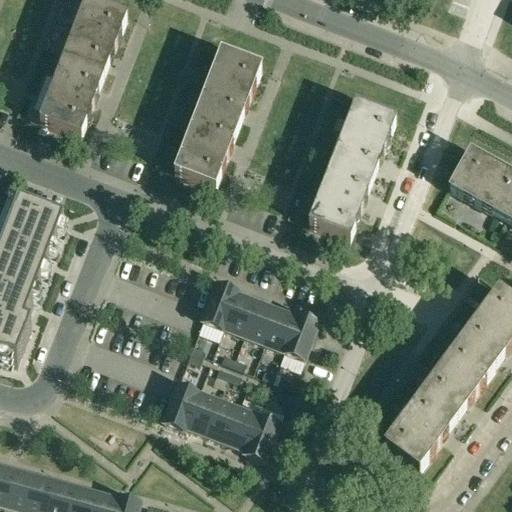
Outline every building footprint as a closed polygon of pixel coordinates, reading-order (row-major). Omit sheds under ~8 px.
[(128,23),(86,7),(62,68),(105,84),(128,23)] [(220,59),(197,120),(239,136),(262,75),(220,59)] [(62,68),(39,129),(81,145),(105,84),(62,68)] [(373,187),(377,178),(397,126),(355,110),(331,171),(373,187)] [(216,197),(230,159),(239,136),(197,120),(174,181),(216,197)] [(511,179),(470,156),(448,196),(505,228),(511,214),(511,179)] [(350,249),(364,213),(373,187),(331,171),(308,232),(350,249)] [(0,240),(11,210),(0,205),(0,240)] [(0,240),(0,363),(17,367),(30,334),(24,331),(63,230),(11,210),(0,240)] [(203,327),(224,335),(237,299),(238,300),(239,297),(217,289),(203,327)] [(511,305),(498,295),(460,347),(496,374),(511,352),(511,305)] [(224,335),(244,343),(258,307),(238,300),(237,299),(224,335)] [(278,315),(258,307),(244,343),(264,350),(278,315)] [(297,322),(278,315),(264,350),(284,358),(298,323),(297,322)] [(284,359),(305,367),(320,329),(298,321),(297,322),(298,323),(284,358),(284,359)] [(458,426),(474,405),(496,374),(460,347),(421,400),(458,426)] [(194,351),(191,359),(202,363),(205,356),(194,351)] [(202,364),(191,360),(188,367),(199,371),(202,364)] [(224,360),(222,367),(233,372),(236,364),(224,360)] [(236,364),(233,372),(244,376),(247,368),(236,364)] [(219,374),(216,381),(228,385),(230,378),(219,374)] [(265,375),(262,383),(273,387),(276,380),(265,375)] [(230,378),(228,385),(239,390),(242,382),(230,378)] [(282,392),(293,396),(296,388),(285,384),(282,392)] [(260,389),(257,397),(268,401),(271,394),(260,389)] [(164,429),(185,437),(186,435),(185,435),(186,434),(199,399),(178,391),(164,429)] [(277,404),(288,408),(291,400),(280,396),(277,404)] [(186,434),(206,442),(220,406),(199,398),(199,399),(186,434)] [(419,478),(441,448),(458,426),(421,400),(383,452),(419,478)] [(206,442),(226,449),(240,414),(220,406),(206,442)] [(260,422),(240,414),(226,449),(245,457),(246,457),(260,422)] [(244,459),(266,467),(281,430),(260,422),(246,457),(245,457),(244,459)] [(5,511),(15,476),(0,471),(0,511),(2,511),(5,511)] [(27,511),(35,483),(36,482),(17,477),(18,474),(16,474),(15,476),(5,511),(27,511)] [(49,511),(56,488),(57,486),(54,485),(54,487),(35,483),(27,511),(49,511)] [(49,511),(72,511),(77,494),(56,488),(49,511)] [(77,494),(72,511),(94,511),(98,500),(77,494)] [(94,511),(116,511),(119,505),(118,505),(98,500),(94,511)] [(116,511),(140,511),(141,509),(119,503),(118,505),(119,505),(116,511)]
